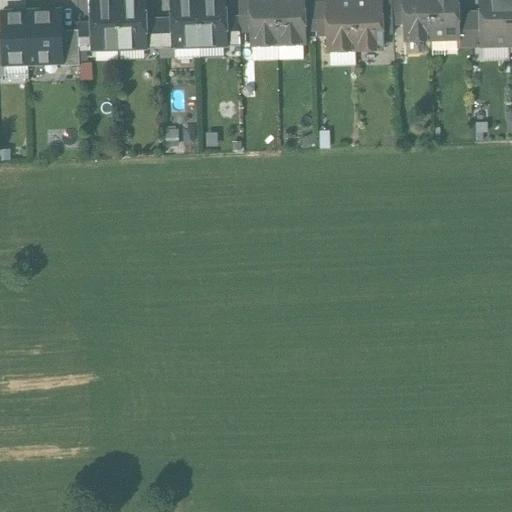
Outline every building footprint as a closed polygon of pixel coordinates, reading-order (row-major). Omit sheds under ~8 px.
[(117,0),(91,0),(92,25),(93,51),(119,50),(117,0)] [(143,0),(117,0),(119,50),(145,49),(145,21),(143,0)] [(199,47),(197,0),(171,0),(172,20),(173,48),(199,47)] [(224,0),(197,0),(199,47),(226,46),(225,19),(224,0)] [(238,0),(239,19),(239,33),(251,33),(250,0),(238,0)] [(276,0),(250,0),(251,33),(252,46),(278,45),(276,0)] [(302,0),(276,0),(278,45),(304,44),(304,31),(303,4),(302,0)] [(353,0),(327,0),(327,4),(328,37),(329,51),(355,51),(353,0)] [(379,0),(353,0),(355,51),(381,50),(381,35),(380,2),(379,0)] [(430,0),(403,0),(404,1),(405,25),(405,41),(431,40),(430,0)] [(456,0),(430,0),(431,40),(456,40),(458,40),(457,15),(456,0)] [(507,0),(480,0),(481,14),(482,47),(508,46),(507,0)] [(404,1),(392,2),(393,26),(405,25),(404,1)] [(392,2),(380,2),(381,35),(393,35),(393,26),(392,2)] [(303,4),(304,31),(315,31),(316,31),(315,4),(303,4)] [(315,4),(316,31),(315,31),(316,37),(328,37),(327,4),(315,4)] [(60,12),(26,13),(27,65),(60,64),(62,64),(60,32),(60,12)] [(26,13),(2,14),(3,42),(4,66),(5,66),(27,65),(26,13)] [(481,14),(469,15),(470,47),(482,47),(481,14)] [(457,15),(458,40),(456,40),(457,48),(470,47),(469,15),(457,15)] [(225,19),(226,46),(240,46),(239,33),(239,19),(225,19)] [(158,21),(159,49),(173,48),(172,20),(158,21)] [(145,21),(145,49),(159,49),(158,21),(145,21)] [(78,25),(78,31),(79,51),(93,51),(92,25),(78,25)] [(78,31),(60,32),(62,64),(60,64),(61,68),(79,67),(79,51),(78,31)]
